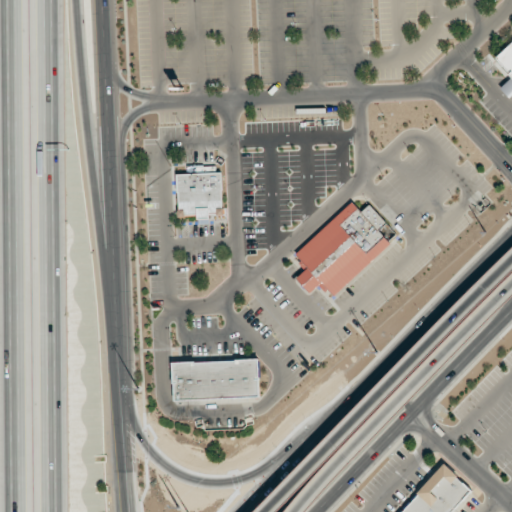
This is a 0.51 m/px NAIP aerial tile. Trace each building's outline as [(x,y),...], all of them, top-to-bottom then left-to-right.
[(511,42),(495,58),(511,77),(511,42)] [(224,171),(178,172),(179,218),(225,218),(224,171)] [(295,254),(308,268),(297,278),(311,293),(323,282),(335,295),(393,242),(385,233),(392,227),(371,203),(363,211),(353,200),(295,254)] [(173,360),(174,399),(261,397),(260,358),(173,360)] [(395,511),(452,511),(469,494),(439,466),(395,511)]
